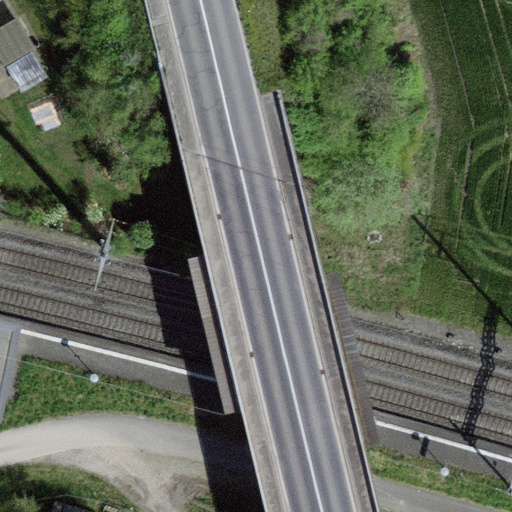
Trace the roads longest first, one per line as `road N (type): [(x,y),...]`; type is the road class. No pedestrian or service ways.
road 1 (secondary): [(200,0),(321,511)]
road 2 (track): [(0,451),(75,431),(157,435),(452,511)]
